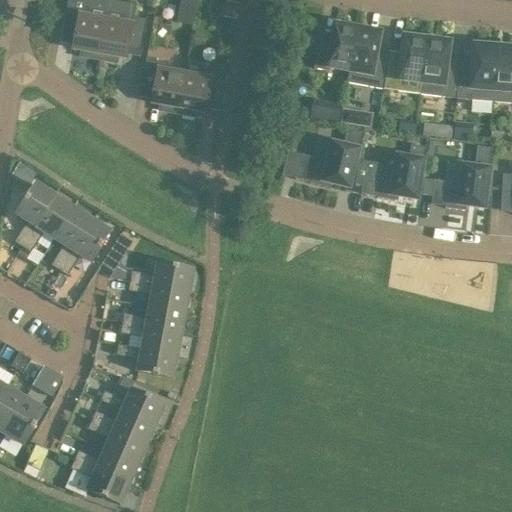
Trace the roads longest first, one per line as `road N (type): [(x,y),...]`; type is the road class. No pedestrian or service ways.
road 1 (residential): [(16,61),(136,142),(259,197),(271,210),(346,231),(511,253)]
road 2 (residential): [(0,282),(89,332),(79,374)]
road 3 (residential): [(372,0),(511,15)]
